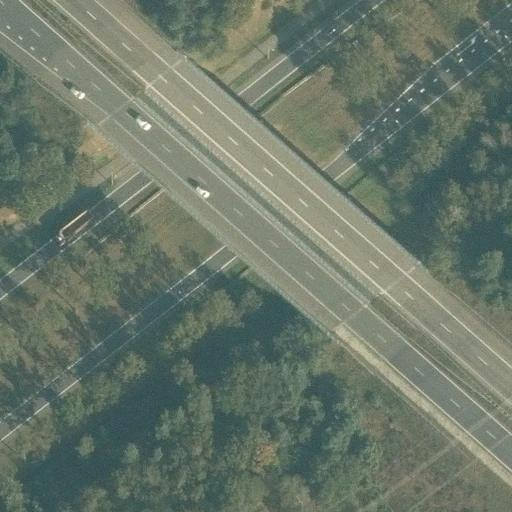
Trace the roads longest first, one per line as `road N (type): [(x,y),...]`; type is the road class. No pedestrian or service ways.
road 1 (trunk): [(0,3),(511,458)]
road 2 (primary): [(0,434),(511,32)]
road 3 (trunk): [(511,388),(68,0)]
road 4 (primary): [(374,0),(0,289)]
